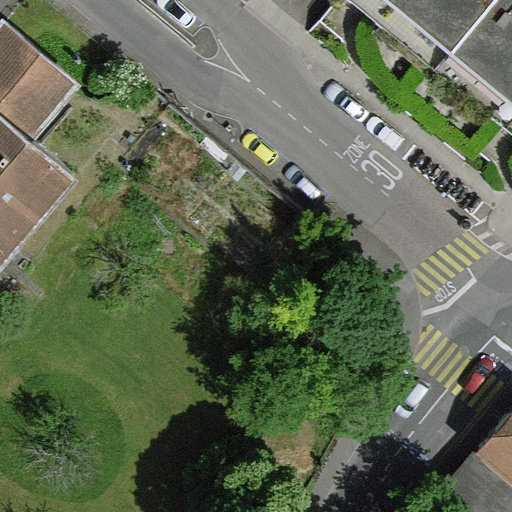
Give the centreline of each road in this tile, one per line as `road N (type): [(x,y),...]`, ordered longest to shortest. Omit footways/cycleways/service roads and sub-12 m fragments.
road 1 (residential): [(511,299),(248,78)]
road 2 (tertiary): [(511,333),(457,373),(354,511)]
road 3 (residential): [(248,78),(184,67),(103,0)]
